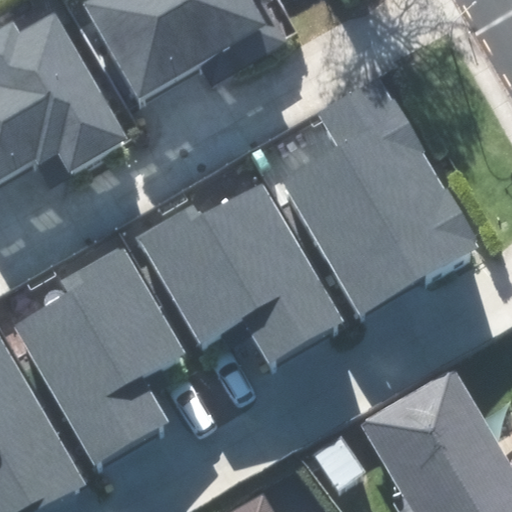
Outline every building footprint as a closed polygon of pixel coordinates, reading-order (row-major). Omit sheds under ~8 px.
[(92,0),(102,18),(91,25),(142,113),(266,42),(241,0),(92,0)] [(0,77),(7,89),(0,92),(0,205),(79,160),(94,186),(156,151),(80,19),(44,39),(38,30),(0,51),(0,77)] [(278,191),(360,336),(478,270),(379,95),(316,131),(333,161),(278,191)] [(256,193),(138,259),(202,372),(234,354),(255,392),(341,344),(256,193)] [(3,324),(95,486),(167,446),(144,403),(189,378),(121,258),(3,324)] [(0,511),(81,511),(91,507),(0,345),(0,511)] [(511,511),(511,453),(466,369),(374,418),(420,501),(399,511),(511,511)] [(350,433),(313,454),(339,501),(377,480),(350,433)] [(286,511),(283,505),(271,511),(266,511),(257,495),(228,511),(286,511)]
